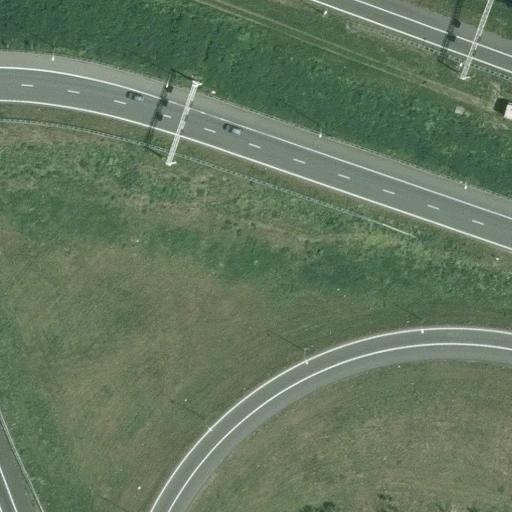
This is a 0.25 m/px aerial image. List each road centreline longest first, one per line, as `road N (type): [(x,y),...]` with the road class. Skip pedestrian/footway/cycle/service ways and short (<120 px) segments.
road 1 (motorway): [(511,234),(125,104),(0,84)]
road 2 (motorway): [(164,511),(198,458),(260,398),(312,370),(403,341),(511,342)]
road 3 (motorway): [(511,65),(333,0)]
